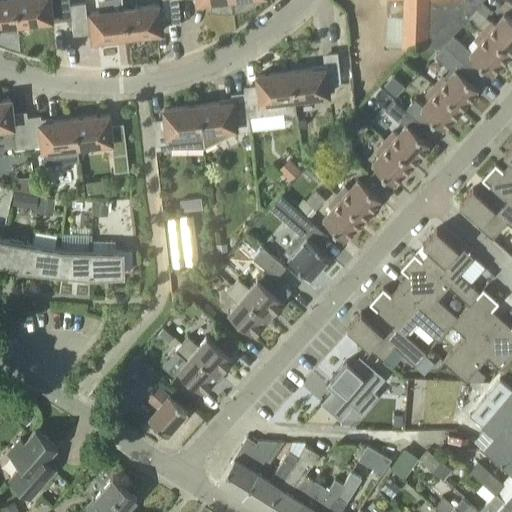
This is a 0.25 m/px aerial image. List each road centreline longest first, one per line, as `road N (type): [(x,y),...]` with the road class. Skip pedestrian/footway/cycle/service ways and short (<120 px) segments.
road 1 (residential): [(191,486),(195,454),(428,198)]
road 2 (residential): [(312,0),(267,39),(212,69),(136,87),(79,91),(0,69)]
road 3 (residential): [(191,486),(0,358)]
road 4 (residential): [(428,198),(511,104)]
